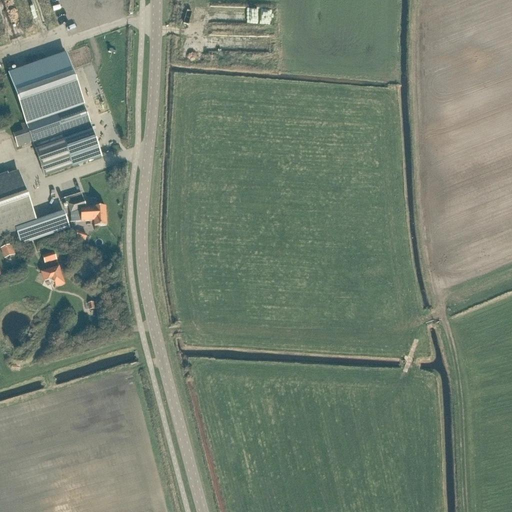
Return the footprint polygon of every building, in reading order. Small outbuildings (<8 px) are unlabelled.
[(65,54),(8,75),(26,126),(83,106),(65,54)] [(44,178),(101,158),(83,106),(26,126),(28,132),(14,137),(18,148),(32,143),(44,178)] [(21,246),(49,236),(44,221),(35,224),(18,173),(0,178),(0,236),(15,231),(21,246)] [(81,194),(65,199),(70,215),(80,212),(81,223),(94,222),(94,227),(106,227),(105,208),(86,209),(81,194)] [(10,245),(1,248),(4,257),(14,254),(10,245)] [(53,253),(42,257),(44,264),(55,260),(53,253)] [(57,268),(41,273),(43,281),(52,279),(54,287),(62,284),(57,268)]
